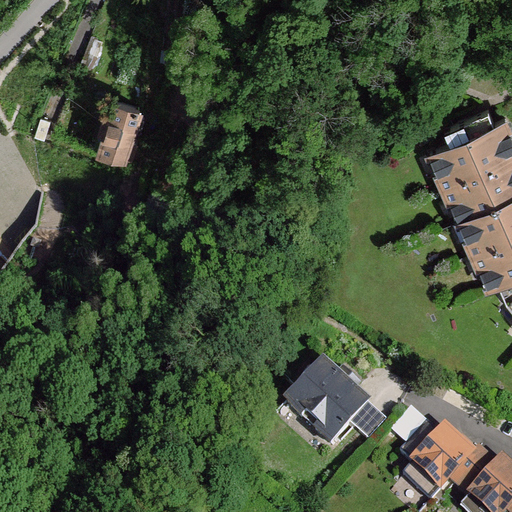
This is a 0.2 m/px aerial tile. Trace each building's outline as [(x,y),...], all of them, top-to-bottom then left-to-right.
[(141,109),(111,100),(96,148),(126,157),(141,109)] [(445,129),(452,143),(496,123),(490,110),(445,129)] [(431,152),(461,219),(511,195),(511,130),(506,118),(496,123),(452,143),(431,152)] [(511,195),(461,219),(490,286),(500,281),(511,275),(511,195)] [(511,275),(500,281),(508,301),(511,304),(511,275)] [(369,404),(324,363),(288,403),(332,444),(369,404)] [(453,478),(474,455),(446,430),(442,435),(428,423),(401,453),(415,465),(405,476),(432,500),(453,478)] [(506,511),(509,509),(511,506),(511,469),(503,461),(499,466),(479,449),(474,455),(453,478),(472,496),(462,507),(467,511),(506,511)]
